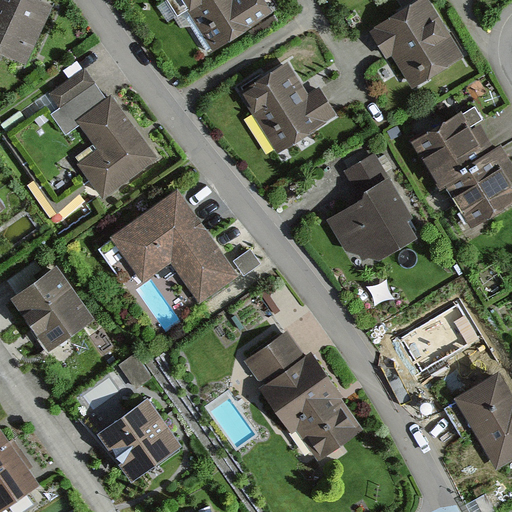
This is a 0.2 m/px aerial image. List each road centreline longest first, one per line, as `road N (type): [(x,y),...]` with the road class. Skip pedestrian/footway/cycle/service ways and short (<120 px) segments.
road 1 (residential): [(446,511),(394,408),(94,0)]
road 2 (residential): [(0,364),(103,511)]
